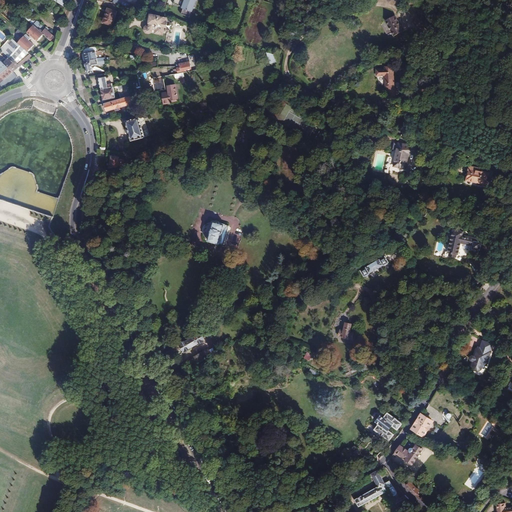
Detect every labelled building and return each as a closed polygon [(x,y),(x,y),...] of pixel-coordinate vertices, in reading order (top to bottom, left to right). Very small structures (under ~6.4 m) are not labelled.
[(197,0),(185,0),(182,9),(193,13),(197,0)] [(136,4),(134,10),(133,13),(138,15),(140,15),(141,15),(142,14),(142,13),(144,7),(136,4)] [(117,11),(108,8),(103,22),(112,25),(117,11)] [(167,16),(149,11),(147,20),(148,21),(147,24),(144,25),(144,28),(146,31),(149,32),(151,31),(152,28),(154,29),(154,31),(162,33),(165,25),(167,20),(166,19),(167,16)] [(24,12),(22,15),(28,20),(30,23),(34,25),(36,23),(30,17),(29,18),(27,15),(24,12)] [(395,28),(387,12),(377,17),(386,33),(395,28)] [(30,23),(28,20),(22,27),(25,29),(30,23)] [(38,21),(36,23),(34,25),(37,28),(43,33),(50,40),(54,36),(38,21)] [(37,40),(43,33),(37,28),(34,25),(30,23),(25,29),(27,32),(37,40)] [(20,45),(28,52),(34,45),(24,36),(17,43),(20,45)] [(7,60),(17,69),(24,62),(32,55),(28,52),(20,45),(17,43),(11,38),(1,49),(10,58),(7,60)] [(83,55),(84,61),(92,59),(91,52),(97,51),(96,47),(95,47),(83,46),(83,55)] [(276,62),(274,52),(266,54),(269,64),(276,62)] [(86,69),(87,72),(93,71),(92,63),(103,61),(103,59),(97,60),(97,58),(92,59),(84,61),(86,69)] [(4,64),(14,72),(17,69),(7,60),(4,64)] [(185,72),(194,70),(192,61),(181,63),(182,67),(179,67),(180,73),(182,72),(185,72)] [(0,75),(0,76),(5,79),(14,72),(4,64),(0,67),(0,75)] [(380,88),(378,69),(369,70),(369,71),(361,72),(361,79),(370,79),(371,90),(377,100),(384,95),(380,88)] [(14,72),(5,79),(9,83),(18,76),(14,72)] [(98,77),(100,89),(112,87),(111,82),(106,83),(106,80),(110,80),(109,76),(98,77)] [(0,90),(9,83),(5,79),(0,83),(0,90)] [(176,84),(170,86),(171,93),(164,94),(165,104),(179,101),(176,84)] [(112,87),(100,89),(102,100),(114,98),(112,87)] [(119,101),(106,104),(108,110),(114,109),(114,112),(124,109),(123,106),(132,104),(131,98),(121,100),(119,101)] [(145,117),(141,118),(145,136),(149,135),(145,117)] [(145,136),(141,118),(127,122),(127,124),(126,125),(127,127),(128,128),(129,129),(129,132),(130,134),(129,136),(129,138),(131,138),(132,140),(145,136)] [(419,147),(399,143),(394,166),(405,168),(409,153),(417,155),(419,147)] [(112,156),(109,168),(115,167),(119,166),(123,164),(125,160),(119,159),(119,158),(112,156)] [(469,167),(467,180),(479,183),(478,185),(488,187),(491,175),(479,172),(479,169),(469,167)] [(225,224),(215,221),(214,227),(213,227),(212,228),(211,228),(210,229),(209,230),(209,231),(209,232),(210,233),(211,234),(209,241),(219,244),(225,224)] [(464,232),(453,229),(448,253),(450,253),(456,257),(456,254),(459,255),(461,243),(473,246),(473,249),(480,250),(482,243),(481,243),(482,240),(463,235),(464,232)] [(387,265),(390,262),(386,256),(361,270),(365,276),(371,274),(371,273),(386,264),(387,265)] [(353,324),(347,323),(345,330),(342,329),(340,335),(344,336),(344,337),(349,338),(349,337),(353,338),(354,332),(351,331),(353,324)] [(181,345),(180,346),(184,352),(185,352),(186,352),(191,349),(198,344),(199,345),(204,342),(203,341),(204,340),(201,334),(200,335),(199,334),(194,337),(195,338),(187,342),(186,342),(181,345)] [(491,351),(478,347),(475,356),(472,356),(471,357),(470,359),(471,361),(473,362),(472,367),(474,370),(478,372),(481,370),(483,365),(487,366),(491,351)] [(193,365),(193,366),(195,365),(211,355),(208,350),(203,353),(204,354),(196,358),(196,357),(190,360),(191,361),(190,362),(189,363),(189,364),(189,365),(190,365),(191,365),(192,365),(193,365)] [(307,353),(304,358),(309,362),(313,357),(307,353)] [(373,427),(381,433),(390,440),(391,440),(395,435),(389,430),(393,425),(399,429),(403,424),(388,413),(384,418),(381,416),(373,427)] [(434,421),(422,414),(413,428),(425,435),(434,421)] [(486,422),(480,436),(489,440),(490,437),(488,436),(493,424),(486,422)] [(390,440),(381,433),(379,435),(388,443),(390,440)] [(410,451),(409,451),(400,445),(392,456),(394,457),(397,454),(405,460),(405,459),(412,464),(423,449),(416,444),(413,449),(413,448),(412,448),(411,449),(410,449),(410,451)] [(397,493),(393,486),(393,487),(389,481),(385,483),(378,471),(372,474),(379,486),(355,500),(359,507),(385,492),(385,491),(388,490),(398,506),(408,500),(405,495),(399,498),(396,493),(397,493)] [(410,482),(406,486),(414,494),(418,491),(410,482)] [(505,503),(497,504),(497,511),(511,511),(511,507),(506,508),(505,503)]
